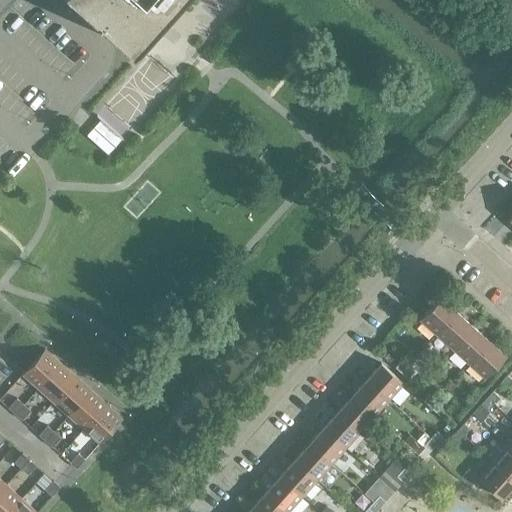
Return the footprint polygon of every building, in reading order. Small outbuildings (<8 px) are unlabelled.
[(174,0),(76,0),(125,44),(154,12),(160,16),(174,0)] [(101,117),(85,134),(106,154),(122,137),(101,117)] [(417,321),(434,336),(454,313),(438,298),(417,321)] [(454,313),(434,336),(450,350),(470,327),(454,313)] [(470,327),(450,350),(466,364),(486,341),(470,327)] [(486,341),(466,364),(482,379),(503,356),(486,341)] [(22,373),(36,387),(59,361),(44,348),(22,373)] [(401,372),(407,366),(400,360),(395,367),(401,372)] [(36,387),(53,401),(75,376),(59,361),(36,387)] [(401,384),(378,364),(363,381),(386,401),(401,384)] [(401,372),(407,378),(413,372),(407,366),(401,372)] [(511,379),(506,374),(500,381),(507,387),(511,380),(511,379)] [(53,401),(68,415),(91,389),(75,376),(53,401)] [(386,401),(363,381),(349,397),(372,417),(386,401)] [(83,428),(106,403),(91,389),(68,415),(83,428)] [(498,396),(492,391),(486,397),(492,403),(498,396)] [(435,411),(441,405),(429,394),(423,400),(435,411)] [(7,407),(13,412),(22,403),(16,397),(7,407)] [(372,417),(349,397),(335,413),(358,433),(372,417)] [(492,403),(486,397),(480,403),(486,409),(492,403)] [(13,412),(21,419),(30,410),(22,403),(13,412)] [(106,403),(83,428),(99,442),(121,417),(106,403)] [(358,433),(335,413),(320,429),(344,449),(358,433)] [(469,429),(463,423),(457,429),(463,435),(469,429)] [(38,434),(45,441),(53,431),(46,425),(38,434)] [(344,449),(320,429),(306,445),(329,466),(344,449)] [(463,435),(457,429),(451,436),(458,441),(463,435)] [(45,441),(51,447),(60,437),(53,431),(45,441)] [(437,442),(442,436),(436,431),(430,437),(437,442)] [(437,442),(430,437),(425,443),(431,449),(437,442)] [(329,466),(306,445),(292,461),(315,482),(329,466)] [(511,452),(505,447),(491,463),(511,481),(511,452)] [(22,452),(13,462),(20,468),(29,458),(22,452)] [(84,459),(77,452),(69,462),(76,468),(84,459)] [(29,458),(20,468),(27,474),(35,464),(29,458)] [(315,482),(292,461),(278,477),(301,498),(315,482)] [(408,475),(413,468),(407,463),(401,469),(408,475)] [(511,485),(511,481),(491,463),(476,479),(499,500),(511,485)] [(391,478),(397,471),(390,464),(384,471),(391,478)] [(408,475),(401,469),(396,475),(402,481),(408,475)] [(288,511),(301,498),(278,477),(263,493),(284,511),(288,511)] [(53,480),(44,489),(51,496),(60,486),(53,480)] [(0,511),(7,511),(21,498),(5,484),(0,490),(0,511)] [(284,511),(263,493),(249,509),(251,511),(284,511)] [(379,507),(385,500),(378,495),(373,501),(379,507)] [(36,511),(21,498),(7,511),(36,511)] [(374,511),(379,507),(373,501),(367,508),(371,511),(374,511)]
